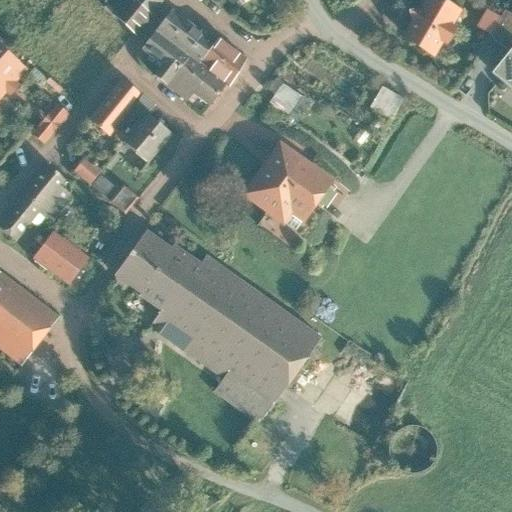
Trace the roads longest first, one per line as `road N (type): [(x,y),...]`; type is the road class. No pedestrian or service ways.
road 1 (residential): [(305,511),(138,443),(106,416),(75,359),(76,314)]
road 2 (residential): [(76,314),(201,133)]
road 3 (residential): [(333,36),(511,143)]
road 4 (residential): [(0,214),(124,66)]
